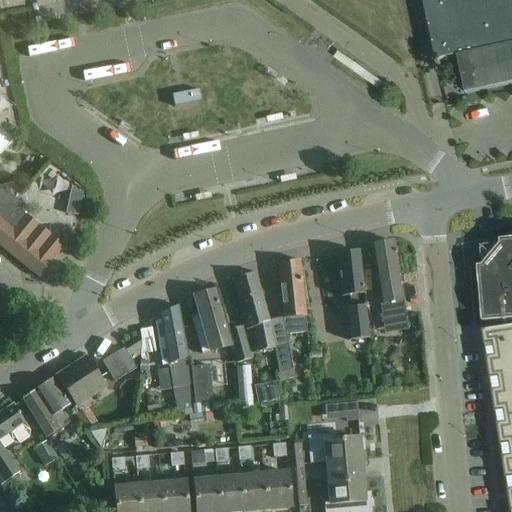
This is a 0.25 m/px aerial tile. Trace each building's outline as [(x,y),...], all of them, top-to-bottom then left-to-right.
[(511,0),(422,0),(435,61),(457,56),(465,94),(511,83),(511,0)] [(336,51),(331,58),(375,90),(380,83),(336,51)] [(199,90),(188,92),(176,95),(178,105),(179,107),(202,102),(199,90)] [(16,201),(0,188),(0,156),(1,157),(14,141),(1,130),(0,130),(0,245),(40,278),(65,248),(13,205),(16,201)] [(71,191),(66,214),(77,217),(82,193),(71,191)] [(511,239),(499,241),(500,245),(482,267),(477,267),(482,323),(511,320),(511,239)] [(406,319),(394,242),(371,247),(386,322),(406,319)] [(369,339),(367,328),(362,274),(359,253),(337,257),(342,297),(348,297),(349,310),(345,310),(348,341),(369,339)] [(269,322),(272,350),(274,350),(279,374),(291,371),(286,336),(307,333),(306,324),(300,261),(278,266),(280,287),(283,319),(269,322)] [(272,350),(269,322),(262,292),(255,273),(234,281),(240,300),(249,329),(252,327),(257,353),(272,350)] [(195,298),(201,318),(192,320),(202,355),(232,347),(216,292),(195,298)] [(179,308),(178,307),(159,316),(160,317),(163,337),(168,366),(170,371),(173,390),(175,400),(192,397),(191,389),(190,367),(188,359),(189,359),(179,308)] [(239,367),(251,363),(241,328),(229,331),(239,367)] [(511,328),(482,332),(511,511),(511,328)] [(157,353),(152,329),(140,331),(142,345),(141,355),(157,353)] [(125,349),(113,356),(102,363),(115,383),(137,370),(125,349)] [(98,375),(87,358),(56,378),(76,407),(104,388),(98,375)] [(312,362),(317,396),(326,395),(321,361),(312,362)] [(195,406),(213,404),(209,367),(192,368),(195,406)] [(70,406),(53,380),(22,400),(48,439),(65,427),(66,429),(72,425),(62,411),(70,406)] [(357,403),(346,404),(347,421),(359,420),(357,403)] [(195,406),(193,406),(195,415),(202,415),(209,413),(214,413),(213,404),(195,406)] [(24,423),(13,406),(0,415),(0,483),(2,486),(20,474),(5,450),(14,444),(19,446),(30,438),(31,432),(24,423)] [(284,406),(275,407),(276,423),(285,423),(284,406)] [(94,427),(83,411),(76,416),(87,432),(94,427)] [(107,429),(91,432),(102,448),(107,429)] [(304,466),(302,447),(301,437),(293,438),(294,446),(293,446),(295,466),(304,466)] [(326,464),(368,460),(367,453),(361,453),(360,439),(324,442),(326,464)] [(35,451),(47,469),(59,462),(49,443),(35,451)] [(73,456),(63,443),(56,449),(65,462),(73,456)] [(286,457),(285,446),(273,447),(274,458),(286,457)] [(251,448),(238,449),(239,462),(252,461),(251,448)] [(228,450),(215,451),(216,464),(229,462),(228,450)] [(205,464),(204,453),(191,454),(192,465),(205,464)] [(184,466),(183,455),(171,456),(172,467),(184,466)] [(149,457),(136,458),(137,471),(150,470),(149,457)] [(112,461),(113,472),(125,471),(125,460),(112,461)] [(328,484),(364,481),(363,468),(369,468),(368,460),(326,464),(328,484)] [(297,487),(306,486),(304,466),(295,466),(297,487)] [(264,475),(267,511),(291,509),(288,473),(264,475)] [(244,511),(256,511),(267,511),(264,475),(241,477),(244,511)] [(220,511),(244,511),(241,477),(218,479),(220,511)] [(196,511),(220,511),(218,479),(194,481),(196,511)] [(364,481),(328,484),(329,504),(325,505),(325,511),(372,511),(371,493),(365,494),(364,481)] [(162,485),(164,511),(188,511),(186,482),(162,485)] [(140,511),(164,511),(162,485),(139,487),(140,511)] [(299,507),(308,506),(306,486),(297,487),(299,507)] [(116,511),(140,511),(139,487),(114,489),(116,511)]
